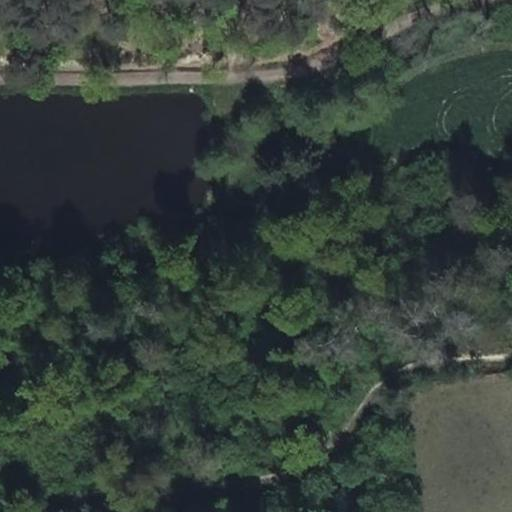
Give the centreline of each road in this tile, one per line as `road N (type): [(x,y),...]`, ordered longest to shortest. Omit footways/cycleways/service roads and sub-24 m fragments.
road 1 (track): [(496,0),(271,73),(0,75)]
road 2 (track): [(52,511),(292,465),(319,449),(381,377),(511,351)]
